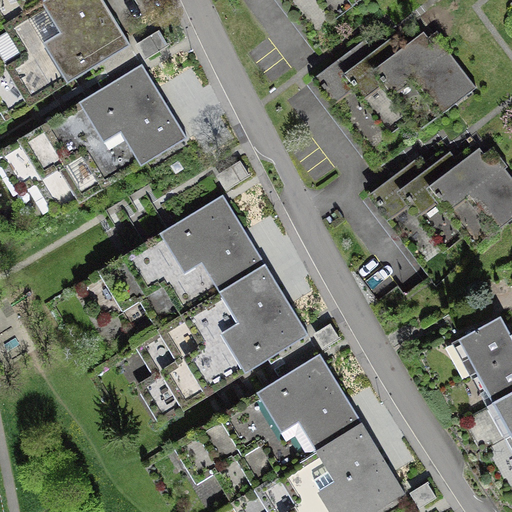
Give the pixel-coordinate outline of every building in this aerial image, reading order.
[(0,0),(0,28),(2,27),(23,14),(14,0),(0,0)] [(26,13),(47,0),(46,0),(14,0),(23,14),(26,13)] [(66,79),(90,65),(49,0),(46,0),(47,0),(26,13),(66,79)] [(49,0),(90,65),(117,48),(108,34),(119,28),(101,0),(49,0)] [(287,0),(295,10),(308,0),(287,0)] [(331,0),(308,0),(295,10),(304,22),(332,1),(331,0)] [(332,1),(304,22),(313,34),(341,14),(333,2),(332,1)] [(42,94),(66,79),(26,13),(23,14),(2,27),(42,94)] [(0,119),(42,94),(2,27),(0,28),(0,119)] [(158,30),(139,42),(148,57),(168,46),(158,30)] [(423,32),(403,47),(395,53),(433,103),(436,100),(445,111),(462,99),(424,50),(432,44),(423,32)] [(415,116),(433,103),(395,53),(403,47),(394,36),(374,51),(365,40),(342,57),(351,69),(360,81),(369,93),(378,105),(388,117),(406,103),(415,116)] [(440,38),(432,44),(424,50),(462,99),(478,87),(440,38)] [(351,69),(342,57),(314,78),(324,91),(351,69)] [(351,69),(324,91),(332,102),(360,81),(351,69)] [(104,92),(145,159),(184,135),(151,80),(139,87),(131,75),(104,92)] [(360,81),(332,102),(342,114),(369,93),(360,81)] [(123,172),(145,159),(104,92),(82,106),(123,172)] [(369,93),(342,114),(351,126),(378,105),(369,93)] [(378,105),(351,126),(360,138),(388,117),(378,105)] [(99,187),(123,172),(82,106),(58,120),(99,187)] [(388,117),(360,138),(369,150),(396,129),(388,117)] [(56,213),(99,187),(58,120),(0,155),(0,161),(14,185),(32,175),(56,213)] [(479,148),(458,163),(451,169),(488,218),(492,216),(500,227),(511,218),(511,207),(480,166),(488,160),(479,148)] [(472,231),(488,218),(451,169),(458,163),(450,152),(429,168),(453,199),(430,216),(434,220),(443,232),(444,234),(463,219),(472,231)] [(511,173),(497,153),(488,160),(480,166),(511,207),(511,173)] [(420,155),(369,193),(379,206),(408,185),(417,197),(425,209),(430,216),(453,199),(429,168),(420,155)] [(240,161),(221,173),(230,187),(249,175),(240,161)] [(408,185),(379,206),(388,218),(417,197),(408,185)] [(417,197),(388,218),(397,230),(425,209),(417,197)] [(186,221),(227,288),(265,264),(232,211),(221,218),(213,205),(186,221)] [(425,209),(397,230),(406,242),(434,220),(430,216),(425,209)] [(434,220),(406,242),(415,253),(443,232),(434,220)] [(204,302),(227,288),(186,221),(163,235),(204,302)] [(443,232),(415,253),(424,266),(452,245),(444,234),(443,232)] [(180,316),(204,302),(163,235),(139,250),(180,316)] [(136,343),(180,316),(139,250),(79,287),(97,316),(114,306),(136,343)] [(227,288),(269,355),(295,339),(287,326),(298,318),(265,264),(227,288)] [(245,369),(269,355),(227,288),(204,302),(245,369)] [(221,384),(245,369),(204,302),(180,316),(221,384)] [(161,421),(221,384),(180,316),(136,343),(160,381),(143,391),(161,421)] [(511,340),(503,322),(460,344),(477,377),(511,359),(511,340)] [(330,323),(317,331),(326,347),(340,339),(330,323)] [(511,359),(477,377),(493,407),(511,396),(511,359)] [(283,380),(323,447),(362,424),(329,370),(317,377),(310,364),(283,380)] [(301,461),(323,447),(283,380),(260,394),(301,461)] [(277,475),(301,461),(260,394),(236,409),(277,475)] [(511,396),(493,407),(511,440),(511,396)] [(233,502),(277,475),(236,409),(176,445),(193,475),(210,465),(233,502)] [(323,447),(363,511),(368,511),(394,496),(386,483),(395,478),(362,424),(323,447)] [(331,511),(363,511),(323,447),(301,461),(331,511)] [(299,511),(331,511),(301,461),(277,475),(299,511)] [(299,511),(277,475),(233,502),(239,511),(299,511)] [(426,482),(414,489),(424,505),(436,498),(426,482)]
